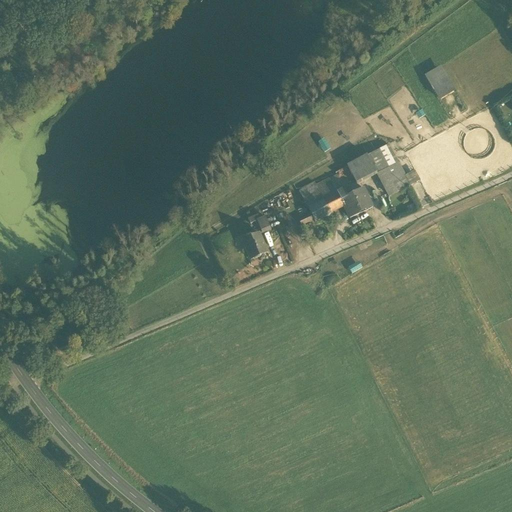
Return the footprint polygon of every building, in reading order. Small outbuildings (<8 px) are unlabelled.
[(425,75),(441,101),(458,90),(442,65),(425,75)] [(384,147),(392,164),(394,166),(400,178),(405,175),(388,145),(384,147)] [(356,184),(376,173),(386,167),(392,164),(384,147),(363,158),(347,167),(356,184)] [(400,178),(394,166),(387,169),(394,181),(392,182),(394,187),(397,192),(410,185),(405,175),(400,178)] [(385,191),(386,191),(394,187),(392,182),(394,181),(387,169),(386,167),(376,173),(385,191)] [(310,214),(314,222),(330,214),(330,213),(343,206),(340,200),(351,194),(347,187),(344,189),(343,186),(342,187),(340,182),(304,201),(311,214),(310,214)] [(397,192),(394,187),(386,191),(390,196),(397,192)] [(343,206),(350,219),(350,218),(349,216),(370,206),(371,208),(372,208),(363,188),(351,194),(340,200),(343,206)] [(248,219),(250,224),(257,222),(260,220),(258,215),(248,219)] [(257,222),(262,233),(270,230),(265,218),(260,220),(257,222)] [(304,227),(312,244),(318,241),(310,224),(304,227)] [(246,251),(250,260),(267,253),(259,234),(244,241),(248,250),(246,251)]
